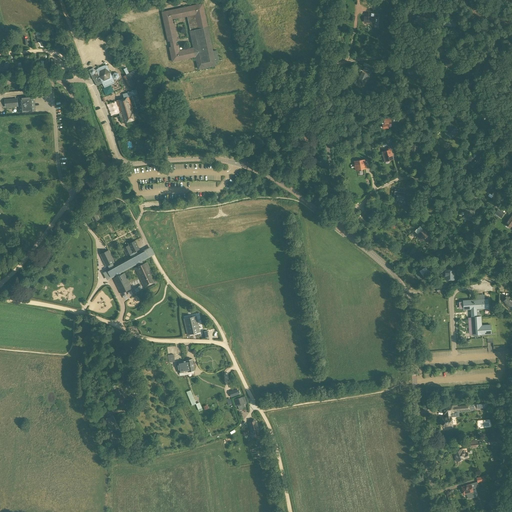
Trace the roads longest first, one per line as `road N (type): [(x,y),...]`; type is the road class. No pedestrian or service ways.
road 1 (unclassified): [(441,511),(420,445),(407,299),(395,276),(338,227)]
road 2 (unclassified): [(338,227),(275,179),(227,161),(122,163)]
road 3 (unclassified): [(338,227),(343,218),(321,86),(327,0)]
road 4 (track): [(289,511),(271,432),(227,346)]
road 5 (track): [(0,283),(94,168)]
road 6 (track): [(81,312),(85,412),(91,420),(106,414)]
